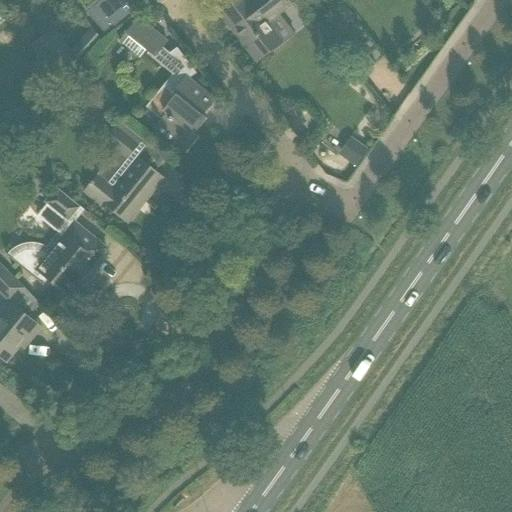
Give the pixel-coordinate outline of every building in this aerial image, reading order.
[(99,0),(86,11),(105,33),(135,8),(132,5),(138,0),(99,0)] [(241,0),(220,16),(256,62),(283,41),(268,22),(290,4),(287,0),(241,0)] [(0,21),(9,14),(0,3),(0,21)] [(128,37),(122,44),(139,58),(145,51),(154,58),(161,49),(167,42),(137,18),(125,34),(128,37)] [(31,44),(59,81),(79,62),(63,39),(56,44),(47,31),(31,44)] [(376,65),(353,36),(339,47),(361,76),(376,65)] [(172,74),(146,107),(162,120),(155,129),(169,140),(185,153),(198,137),(194,134),(206,119),(203,116),(215,101),(188,79),(194,74),(176,50),(170,55),(161,49),(154,58),(172,74)] [(73,90),(62,102),(75,115),(86,103),(73,90)] [(83,191),(101,206),(103,204),(127,224),(138,210),(136,208),(148,194),(150,196),(164,178),(137,156),(140,153),(142,155),(150,146),(119,121),(103,140),(125,158),(105,182),(96,175),(83,191)] [(352,169),(365,148),(345,137),(333,158),(352,169)] [(30,275),(43,286),(48,279),(66,294),(80,277),(82,279),(97,261),(95,259),(104,247),(74,223),(83,212),(55,189),(45,202),(48,205),(42,212),(61,228),(46,247),(42,244),(38,243),(33,243),(29,243),(25,243),(21,245),(17,246),(13,249),(9,252),(7,255),(30,275)] [(0,293),(9,302),(24,287),(0,263),(0,293)] [(9,302),(0,313),(0,357),(6,363),(37,325),(9,302)]
